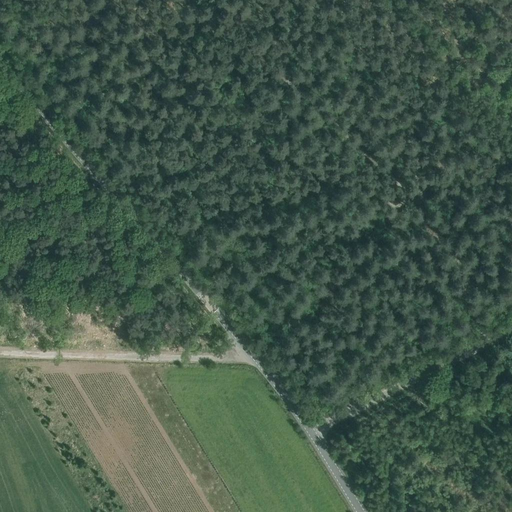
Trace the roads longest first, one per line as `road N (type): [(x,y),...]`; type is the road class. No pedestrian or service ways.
road 1 (unclassified): [(258,360),(0,61)]
road 2 (unclassified): [(0,352),(258,360)]
road 3 (unclassified): [(312,433),(511,329)]
